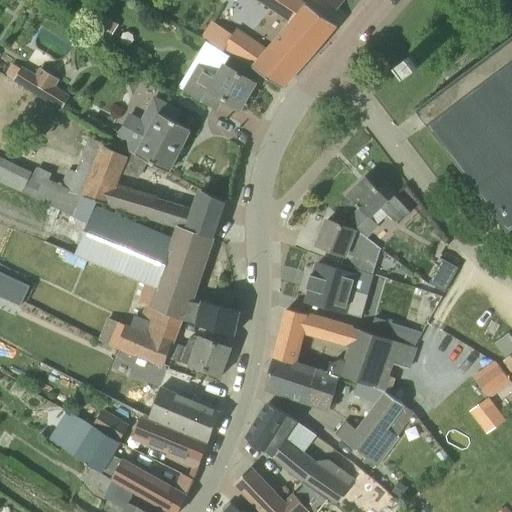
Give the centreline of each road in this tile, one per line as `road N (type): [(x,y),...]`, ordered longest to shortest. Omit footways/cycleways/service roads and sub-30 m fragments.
road 1 (residential): [(196,511),(249,366),(257,235)]
road 2 (residential): [(511,279),(466,245),(365,112)]
road 3 (residential): [(257,235),(261,179),(277,132),(331,65)]
road 4 (residential): [(257,235),(365,112)]
